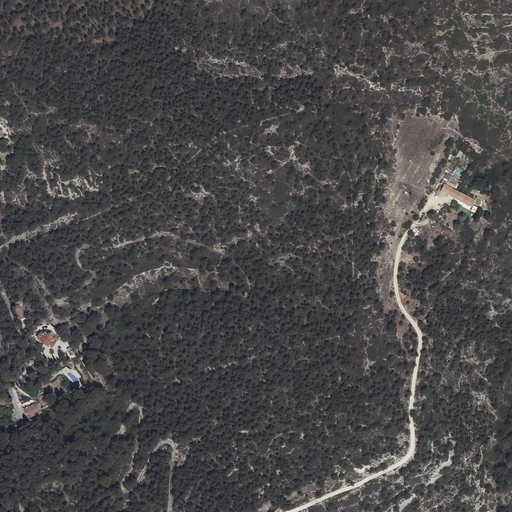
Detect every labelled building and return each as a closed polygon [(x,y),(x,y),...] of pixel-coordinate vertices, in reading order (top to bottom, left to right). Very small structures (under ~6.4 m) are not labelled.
[(447,182),(442,180),(440,183),(443,185),(441,189),(439,187),(436,191),(439,193),(440,192),(470,208),(476,199),(467,194),(465,196),(445,185),(447,182)] [(21,304),(14,307),(16,309),(14,310),(15,314),(16,313),(20,320),(28,317),(21,304)] [(53,335),(53,334),(52,334),(52,333),(51,332),(50,332),(49,332),(47,331),(46,331),(45,330),(43,334),(40,333),(37,338),(39,340),(38,340),(38,342),(39,343),(40,343),(41,342),(47,346),(47,348),(48,348),(49,348),(49,347),(52,348),(58,339),(53,335)] [(71,357),(75,355),(72,347),(67,349),(68,351),(70,350),(72,354),(70,355),(71,357)] [(24,409),(30,406),(28,401),(25,402),(24,399),(21,401),(24,409)] [(37,414),(39,413),(35,404),(30,406),(24,409),(28,418),(37,414)]
